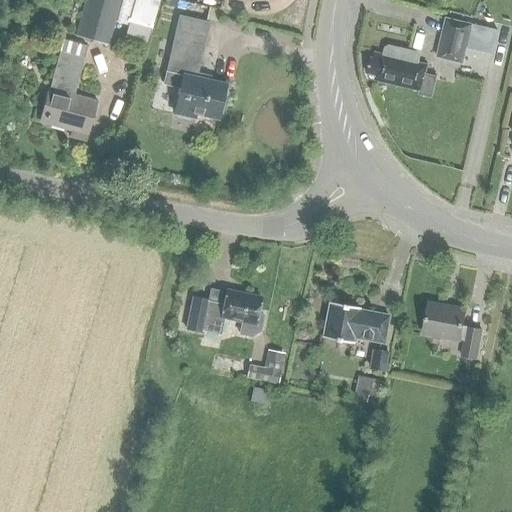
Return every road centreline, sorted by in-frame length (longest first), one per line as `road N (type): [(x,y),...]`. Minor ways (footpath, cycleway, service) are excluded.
road 1 (tertiary): [(368,168),(295,224),(270,228),(0,175)]
road 2 (unclassified): [(464,511),(511,294)]
road 3 (tertiary): [(368,168),(340,122),(335,0)]
road 4 (tertiary): [(511,248),(455,235),(409,209),(368,168)]
